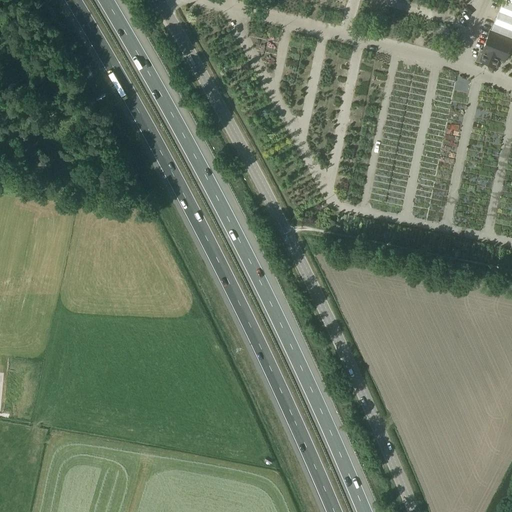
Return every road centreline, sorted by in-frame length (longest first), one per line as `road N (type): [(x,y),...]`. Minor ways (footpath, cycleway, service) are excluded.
road 1 (motorway): [(364,511),(195,156),(104,0)]
road 2 (motorway): [(73,0),(255,336),(333,511)]
road 3 (tertiary): [(412,511),(284,233),(157,0)]
road 4 (unknown): [(204,0),(452,67)]
